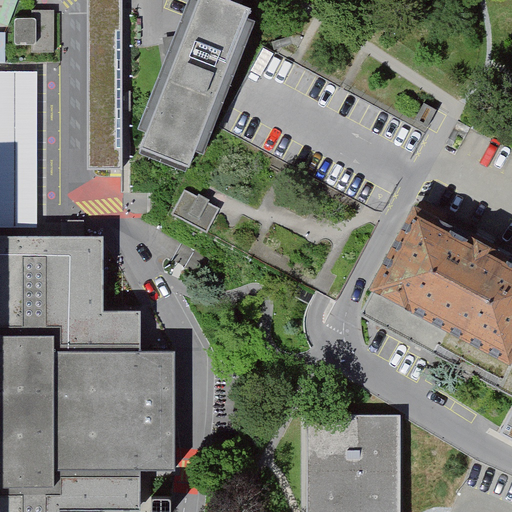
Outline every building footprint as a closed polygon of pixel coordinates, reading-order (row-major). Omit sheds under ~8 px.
[(126,0),(93,0),(92,169),(126,170),(126,0)] [(191,0),(171,50),(141,127),(150,131),(144,146),(193,165),(199,151),(207,154),(252,40),(260,18),(250,15),(256,0),(191,0)] [(34,20),(16,20),(16,36),(10,36),(9,64),(61,65),(62,16),(56,16),(57,13),(35,13),(34,20)] [(511,176),(461,150),(456,148),(449,144),(427,134),(266,47),(222,129),(188,192),(181,205),(175,216),(209,234),(249,255),(256,259),(320,293),(323,295),(329,298),(337,302),(384,215),(398,189),(429,205),(511,248),(511,176)] [(511,392),(511,248),(429,205),(370,318),(511,392)] [(0,511),(147,511),(148,478),(148,472),(182,472),(182,353),(147,353),(147,312),(108,312),(108,236),(86,236),(86,223),(78,223),(69,223),(69,237),(51,237),(0,236),(0,511)] [(401,511),(401,415),(307,415),(307,511),(401,511)]
